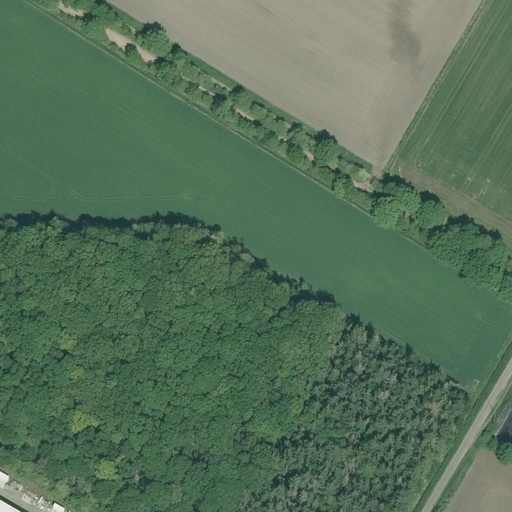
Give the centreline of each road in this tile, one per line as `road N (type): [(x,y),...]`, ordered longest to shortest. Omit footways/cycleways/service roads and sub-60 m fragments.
road 1 (track): [(511,283),(51,0)]
road 2 (track): [(426,511),(511,363)]
